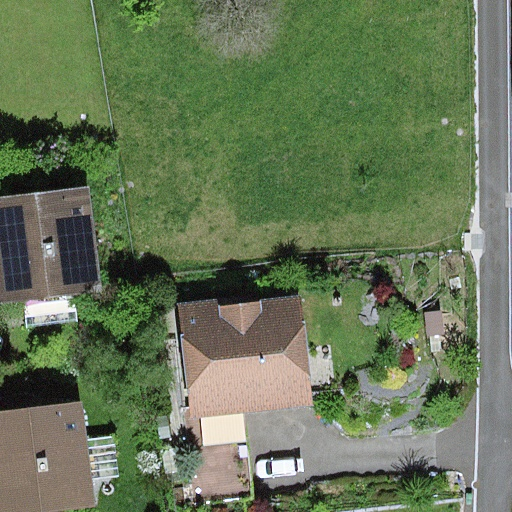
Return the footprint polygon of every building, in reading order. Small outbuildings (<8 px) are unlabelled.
[(51,191),(0,197),(0,302),(104,289),(90,185),(51,191)] [(236,297),(176,304),(189,421),(241,415),(313,407),(300,297),(236,304),(236,297)] [(441,313),(425,314),(426,337),(442,336),(441,313)] [(81,403),(0,412),(0,511),(59,511),(94,508),(81,403)] [(250,500),(241,415),(189,421),(183,421),(192,506),(250,500)] [(168,417),(156,418),(158,439),(170,438),(168,417)]
